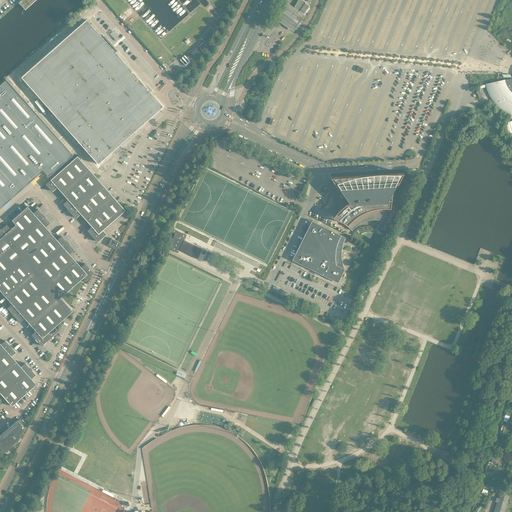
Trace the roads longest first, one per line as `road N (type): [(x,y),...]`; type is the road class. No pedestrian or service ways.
road 1 (tertiary): [(200,117),(178,142),(115,267)]
road 2 (tertiary): [(120,270),(183,146),(205,122)]
road 3 (unclassified): [(115,267),(101,262),(39,194),(0,219)]
road 4 (tertiary): [(1,511),(66,379)]
road 5 (unclassified): [(256,280),(269,286),(323,167)]
road 6 (tertiary): [(60,377),(0,500)]
road 7 (tertiary): [(115,267),(60,377)]
road 8 (tertiary): [(66,379),(120,270)]
